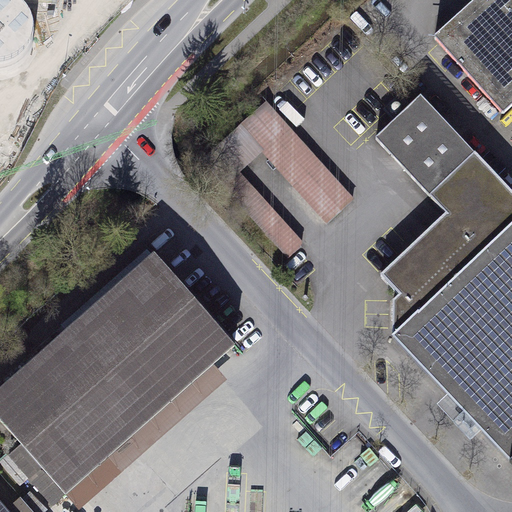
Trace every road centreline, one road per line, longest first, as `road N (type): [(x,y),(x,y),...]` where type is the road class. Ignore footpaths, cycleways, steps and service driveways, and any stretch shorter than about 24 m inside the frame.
road 1 (unclassified): [(477,511),(102,120)]
road 2 (secondary): [(102,120),(215,0)]
road 3 (secondary): [(0,230),(102,120)]
